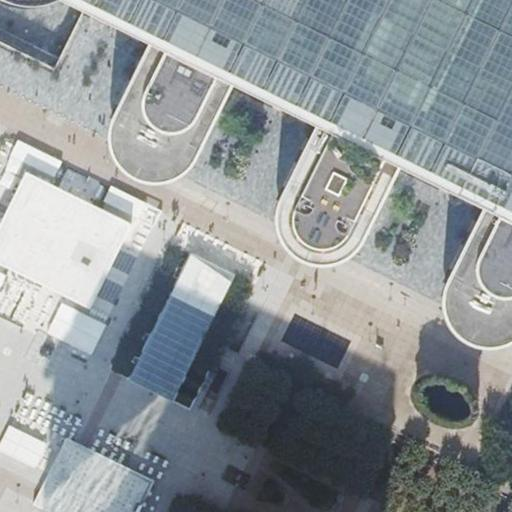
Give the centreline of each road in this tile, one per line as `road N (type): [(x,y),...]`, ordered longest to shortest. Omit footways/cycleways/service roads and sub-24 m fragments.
road 1 (primary): [(511,507),(189,321),(0,191)]
road 2 (residential): [(511,409),(0,149)]
road 3 (motorway): [(391,511),(0,268)]
road 4 (primary): [(366,511),(0,321)]
road 5 (unknown): [(511,45),(391,318)]
road 6 (unknown): [(225,240),(339,0)]
road 7 (motorway): [(0,446),(142,511)]
